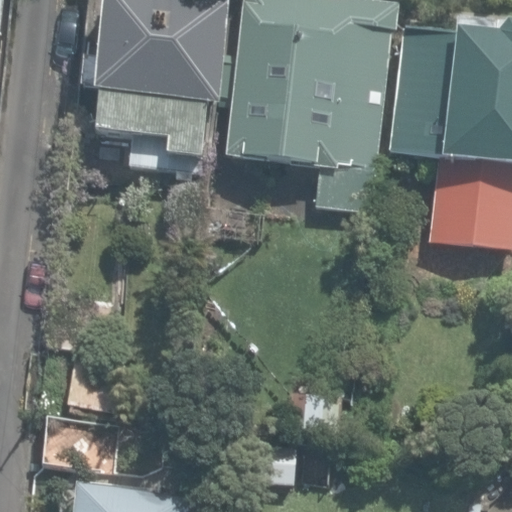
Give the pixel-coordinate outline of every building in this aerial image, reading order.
[(161,2),(161,0),(104,0),(94,101),(100,101),(96,138),(133,142),(130,173),(200,180),(207,110),(219,111),(230,9),(161,2)] [(314,208),(373,215),(376,186),(377,180),(394,37),(398,37),(401,12),(304,0),(248,0),(229,161),(318,172),(314,208)] [(459,33),(408,32),(395,159),(440,166),(433,248),(511,256),(511,21),(461,17),(459,33)] [(179,233),(205,236),(208,202),(182,199),(179,233)] [(50,352),(108,357),(113,306),(55,301),(50,352)] [(69,409),(119,418),(128,370),(78,361),(69,409)] [(289,436),(340,440),(342,401),(293,397),(289,436)] [(41,468),(113,475),(118,426),(45,419),(41,468)] [(247,488),(293,492),(298,445),(252,441),(247,488)] [(190,511),(192,504),(81,491),(78,511),(190,511)]
